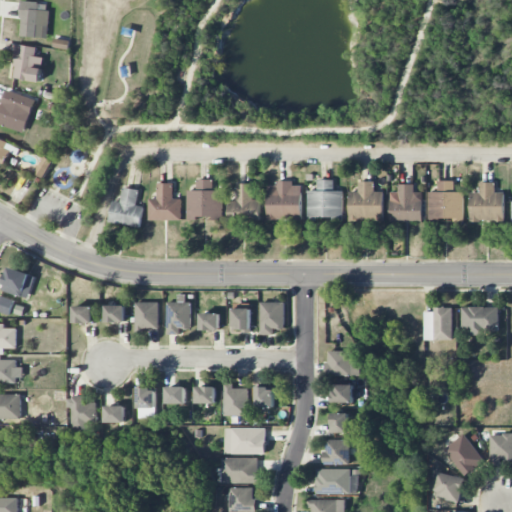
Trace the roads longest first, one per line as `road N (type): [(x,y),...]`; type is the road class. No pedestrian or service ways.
road 1 (tertiary): [(511,274),(119,270),(60,251),(0,218)]
road 2 (residential): [(308,275),(307,409),(284,511)]
road 3 (residential): [(307,358),(105,359)]
